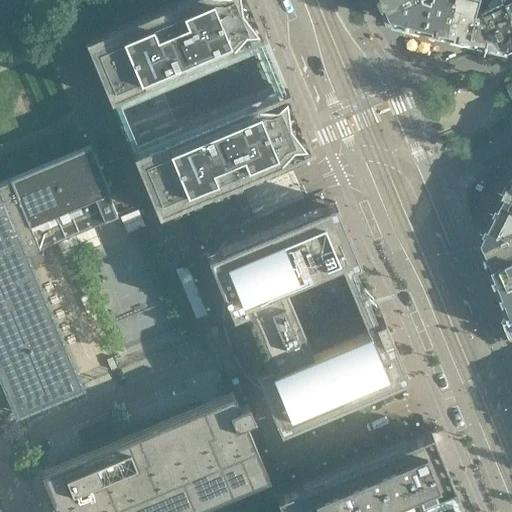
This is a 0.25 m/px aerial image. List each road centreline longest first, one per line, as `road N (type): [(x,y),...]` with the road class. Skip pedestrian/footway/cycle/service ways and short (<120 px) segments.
road 1 (tertiary): [(296,0),(460,394)]
road 2 (residential): [(0,444),(229,346)]
road 3 (tertiary): [(507,368),(426,178)]
road 4 (residential): [(511,78),(474,61),(390,88)]
road 5 (tertiary): [(460,394),(508,511)]
